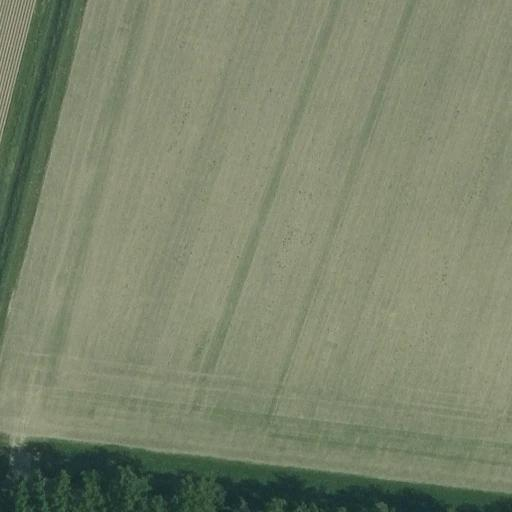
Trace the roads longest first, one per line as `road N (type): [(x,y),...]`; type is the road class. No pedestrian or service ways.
road 1 (track): [(13,511),(23,442),(511,501)]
road 2 (track): [(0,322),(79,0)]
road 3 (track): [(222,511),(0,485)]
